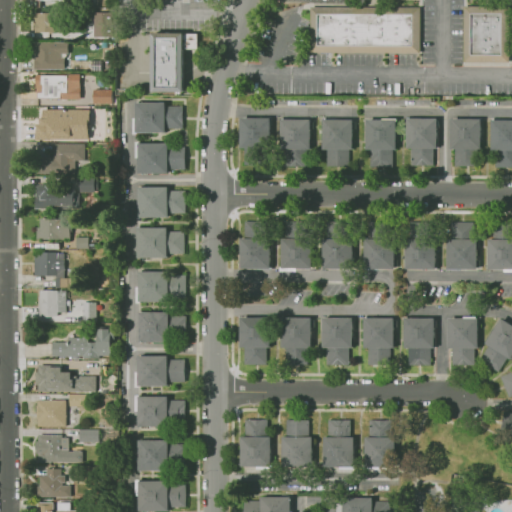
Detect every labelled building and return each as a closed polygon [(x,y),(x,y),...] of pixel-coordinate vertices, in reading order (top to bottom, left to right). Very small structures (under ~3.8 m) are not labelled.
[(310,6),(419,7),(419,53),(310,52),(310,6)] [(465,8),(510,8),(510,63),(464,63),(465,8)] [(32,31),(60,31),(61,12),(32,11),(32,31)] [(112,13),(111,39),(91,38),(92,12),(112,13)] [(151,34),(198,34),(198,50),(184,50),(184,94),(151,94),(151,34)] [(57,42),(56,68),(36,67),(37,41),(57,42)] [(39,97),(67,97),(67,77),(39,77),(39,97)] [(112,104),(111,89),(92,89),(92,104),(112,104)] [(180,124),(162,124),(162,129),(137,130),(136,103),(166,102),(166,106),(180,106),(180,124)] [(89,109),(41,109),(41,124),(35,123),(35,139),(89,140),(89,109)] [(239,118),(272,118),(272,148),(265,148),(265,167),(246,167),(246,151),(239,151),(239,118)] [(281,119),(313,119),(313,149),(306,149),(306,168),(287,168),(287,152),(280,152),(281,119)] [(366,119),(399,119),(398,149),(391,149),(391,168),(372,168),(373,152),(366,152),(366,119)] [(449,119),(482,119),(482,149),(475,149),(475,168),(456,168),(456,152),(449,152),(449,119)] [(490,119),(511,119),(511,168),(496,168),(496,152),(490,152),(490,119)] [(323,120),(355,120),(355,150),(348,150),(348,169),(329,169),(329,153),(323,153),(323,120)] [(408,120),(441,120),(441,150),(434,150),(434,169),(415,169),(415,153),(408,153),(408,120)] [(184,166),(166,167),(166,172),(141,172),(140,145),(170,144),(170,149),(184,149),(184,166)] [(80,146),(79,160),(71,160),(70,171),(51,170),(52,145),(80,146)] [(99,180),(98,205),(78,204),(79,179),(99,180)] [(59,184),(58,209),(38,208),(39,183),(59,184)] [(182,209),(164,209),(164,214),(139,214),(138,187),(168,187),(168,191),(182,191),(182,209)] [(272,264),(239,264),(239,234),(246,234),(246,215),(265,215),(265,231),(272,231),(272,264)] [(313,264),(280,265),(280,235),(287,234),(287,216),(306,215),(306,232),(313,232),(313,264)] [(58,217),(57,242),(37,241),(38,216),(58,217)] [(353,265),(320,265),(320,235),(327,235),(327,216),(346,216),(346,232),(353,232),(353,265)] [(436,266),(404,266),(404,236),(411,236),(410,217),(429,217),(429,233),(436,233),(436,266)] [(395,268),(362,268),(362,238),(369,238),(369,219),(388,219),(388,235),(395,235),(395,268)] [(476,268),(444,269),(444,239),(451,238),(451,220),(470,219),(470,236),(476,236),(476,268)] [(511,224),(510,239),(511,239),(511,270),(486,270),(487,240),(492,240),(492,223),(511,224)] [(185,253),(167,253),(167,258),(141,259),(141,231),(170,231),(170,235),(185,235),(185,253)] [(66,275),(35,275),(35,251),(57,251),(57,264),(66,264),(66,275)] [(183,297),(165,297),(165,302),(139,302),(139,275),(168,275),(168,279),(183,279),(183,297)] [(65,291),(39,291),(39,317),(57,317),(57,311),(65,311),(65,291)] [(81,302),(81,321),(95,320),(95,302),(81,302)] [(185,335),(166,335),(167,340),(141,340),(141,313),(170,313),(170,317),(184,317),(185,335)] [(239,315),(271,315),(271,345),(264,345),(264,364),(245,364),(245,348),(239,348),(239,315)] [(280,315),(313,315),(313,345),(306,345),(305,364),(287,364),(287,348),(280,348),(280,315)] [(321,317),(354,317),(354,347),(347,347),(347,366),(328,366),(328,350),(321,350),(321,317)] [(365,317),(397,317),(397,347),(390,347),(390,366),(371,366),(371,350),(364,350),(365,317)] [(406,318),(438,319),(438,349),(431,349),(431,368),(412,367),(412,351),(405,351),(406,318)] [(448,318),(481,318),(481,348),(474,348),(474,367),(455,367),(455,350),(448,350),(448,318)] [(502,320),(511,326),(511,363),(506,359),(496,374),(480,364),(489,350),(484,347),(502,320)] [(100,329),(98,355),(111,356),(112,330),(100,329)] [(53,342),(69,341),(69,338),(85,338),(85,342),(94,342),(94,355),(53,355),(53,342)] [(138,355),(138,387),(164,386),(164,377),(183,377),(183,361),(168,361),(168,355),(138,355)] [(75,358),(89,358),(88,372),(74,372),(75,358)] [(51,368),(51,389),(71,389),(72,374),(63,373),(63,368),(51,368)] [(103,368),(104,389),(111,389),(111,368),(103,368)] [(511,394),(509,395),(503,378),(511,374),(511,394)] [(139,393),(139,424),(165,424),(165,415),(184,415),(184,399),(169,399),(169,393),(139,393)] [(70,394),(88,394),(88,406),(70,406),(70,394)] [(37,400),(65,400),(65,425),(37,425),(37,400)] [(511,413),(503,413),(501,431),(511,432),(511,413)] [(307,420),(306,435),(313,435),(312,467),(282,466),(283,436),(287,436),(288,419),(307,420)] [(348,419),(347,435),(355,435),(353,466),(323,465),(324,435),(329,435),(329,419),(348,419)] [(265,421),(265,436),(272,436),(271,468),(240,467),(241,437),(246,437),(247,420),(265,421)] [(389,420),(388,436),(396,436),(395,468),(364,467),(365,436),(370,437),(370,420),(389,420)] [(79,431),(97,431),(96,446),(79,445),(79,431)] [(38,435),(38,462),(82,462),(82,451),(68,451),(68,436),(38,435)] [(139,438),(139,469),(164,469),(164,459),(184,459),(184,444),(169,444),(169,438),(139,438)] [(64,470),(64,500),(36,500),(36,488),(40,488),(40,478),(47,477),(47,470),(64,470)] [(141,478),(141,510),(166,510),(166,500),(186,500),(186,485),(171,485),(171,478),(141,478)] [(290,495),(290,511),(237,511),(237,503),(261,503),(261,496),(290,495)] [(372,497),(344,497),(344,511),(390,511),(390,502),(372,502),(372,497)] [(76,511),(69,511),(69,502),(54,502),(38,502),(37,511),(76,511)]
